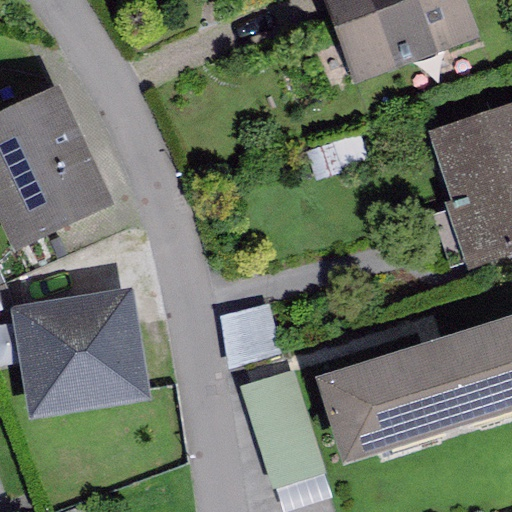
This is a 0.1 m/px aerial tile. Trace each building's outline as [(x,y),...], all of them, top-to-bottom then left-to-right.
[(321,0),(351,86),(479,39),(464,0),(321,0)] [(56,86),(0,112),(0,224),(13,251),(112,205),(56,86)] [(511,105),(427,132),(448,202),(444,204),(464,271),(511,256),(511,105)] [(131,287),(8,308),(27,420),(150,400),(131,287)] [(266,305),(218,317),(225,370),(278,356),(266,305)] [(511,314),(312,378),(340,464),(511,410),(511,314)] [(291,372),(238,388),(269,490),(323,474),(291,372)]
